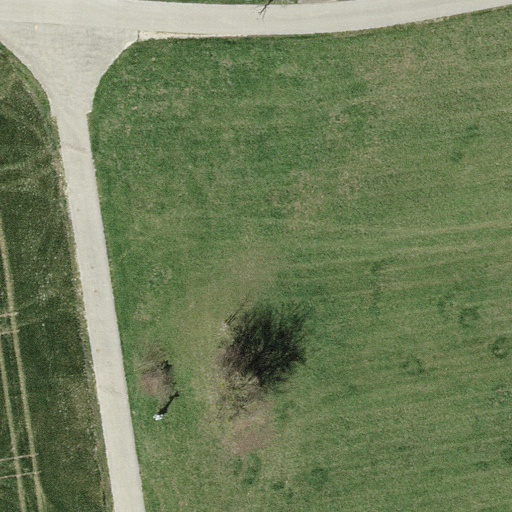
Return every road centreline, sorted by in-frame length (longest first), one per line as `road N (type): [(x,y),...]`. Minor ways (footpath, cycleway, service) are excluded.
road 1 (track): [(131,511),(89,190),(16,0)]
road 2 (track): [(0,12),(255,33),(492,0)]
